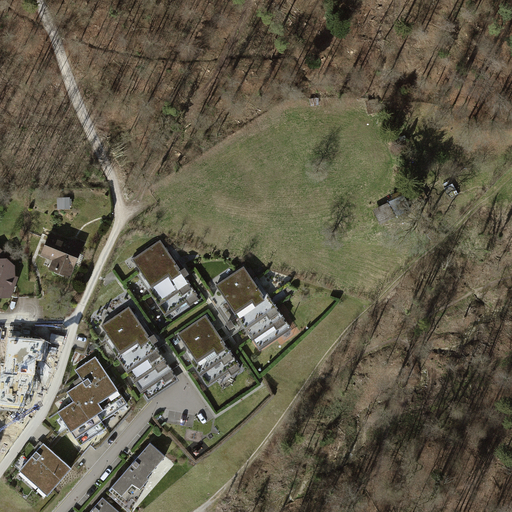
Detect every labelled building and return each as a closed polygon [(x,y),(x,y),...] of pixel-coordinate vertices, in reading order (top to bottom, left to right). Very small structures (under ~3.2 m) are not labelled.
[(438,187),(409,199),(419,221),(447,208),(438,187)] [(69,198),(57,198),(57,207),(69,206),(69,198)] [(402,200),(373,211),(378,226),(408,215),(402,200)] [(67,241),(49,234),(41,255),(53,260),(49,269),(69,277),(83,244),(76,241),(74,244),(67,241)] [(161,243),(132,262),(167,316),(196,297),(161,243)] [(0,295),(10,295),(14,285),(13,267),(6,260),(3,260),(2,253),(0,250),(0,295)] [(244,265),(216,285),(261,349),(289,329),(244,265)] [(129,306),(94,330),(102,341),(106,339),(148,400),(179,379),(172,369),(129,306)] [(207,316),(179,335),(190,350),(185,353),(208,387),(229,374),(231,377),(243,369),(207,316)] [(18,341),(11,341),(9,367),(5,367),(3,400),(21,402),(22,389),(28,389),(29,373),(31,373),(32,355),(38,355),(39,343),(34,342),(27,342),(18,341)] [(128,404),(96,356),(75,370),(80,377),(84,382),(82,383),(76,387),(67,393),(73,401),(57,413),(79,446),(106,428),(102,422),(128,404)] [(84,382),(80,377),(73,382),(76,387),(82,383),(84,382)] [(34,448),(37,450),(41,446),(43,444),(40,441),(34,448)] [(71,468),(43,444),(41,446),(37,450),(19,471),(47,495),(71,468)] [(165,457),(150,444),(107,493),(127,511),(129,511),(146,487),(144,485),(149,480),(147,478),(165,457)] [(119,511),(103,498),(90,511),(119,511)]
